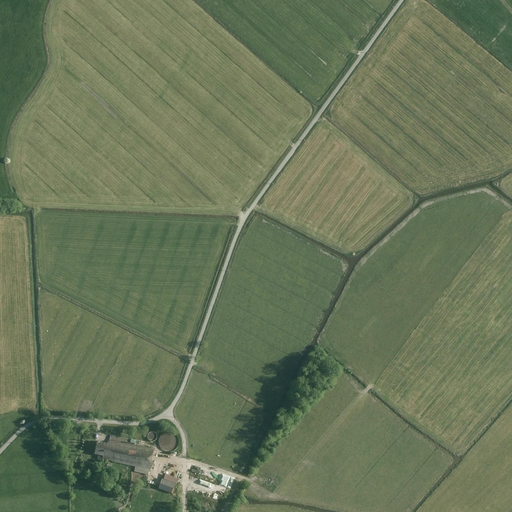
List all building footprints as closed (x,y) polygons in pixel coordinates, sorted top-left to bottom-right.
[(148,475),(154,445),(113,436),(106,440),(105,443),(103,456),(102,460),(135,468),(135,472),(148,475)] [(171,445),(177,443),(174,436),(168,438),(171,445)] [(105,443),(97,442),(94,455),(103,456),(105,443)] [(179,478),(165,474),(164,480),(161,479),(159,488),(173,492),(175,483),(177,484),(179,478)] [(208,496),(221,500),(222,496),(224,497),(226,487),(221,486),(218,495),(215,494),(214,495),(209,493),(208,496)]
